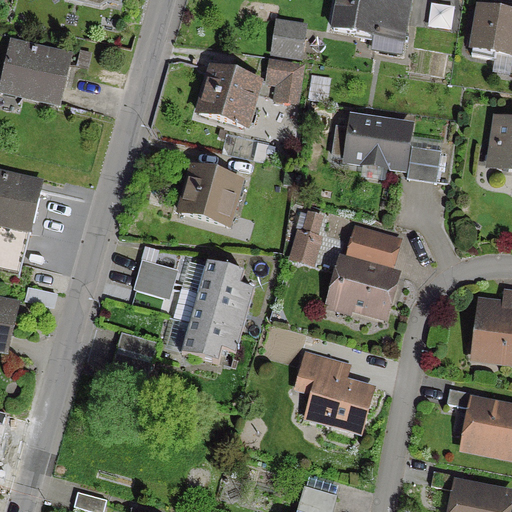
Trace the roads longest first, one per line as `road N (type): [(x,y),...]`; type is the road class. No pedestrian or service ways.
road 1 (residential): [(164,0),(19,511)]
road 2 (residential): [(380,511),(420,312),(458,275),(511,268)]
